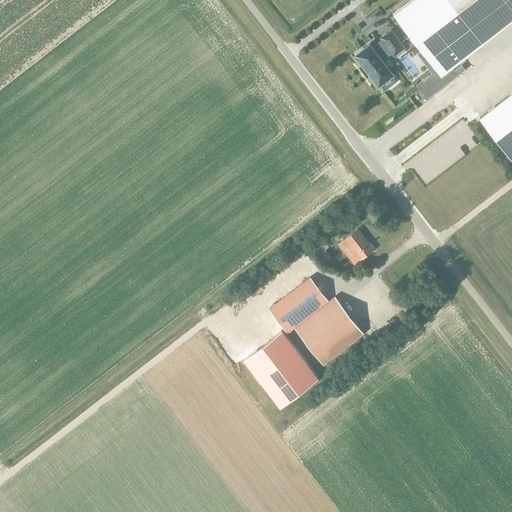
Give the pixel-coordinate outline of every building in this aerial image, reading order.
[(475,38),(445,0),(412,0),(393,15),(422,52),(417,55),(431,73),(435,70),(439,71),(447,65),(450,69),(481,45),(475,38)] [(511,0),(445,0),(475,38),(511,9),(511,0)] [(356,55),(355,56),(356,56),(363,65),(365,63),(373,74),(371,75),(378,85),(379,85),(391,75),(392,75),(391,74),(381,62),(392,53),(393,55),(394,56),(394,55),(403,48),(404,48),(403,47),(391,32),(391,31),(390,31),(390,32),(381,38),(381,39),(382,40),(371,49),(369,46),(369,45),(368,46),(356,55)] [(511,68),(511,38),(507,31),(481,49),(489,61),(501,53),(511,68)] [(477,56),(470,60),(476,69),(483,65),(477,56)] [(431,73),(416,85),(425,96),(427,94),(429,96),(455,75),(450,69),(447,65),(439,71),(435,70),(431,73)] [(494,90),(511,69),(511,68),(508,65),(489,86),(494,90)] [(401,115),(422,98),(417,92),(396,109),(401,115)] [(511,92),(479,118),(511,160),(511,159),(511,92)] [(359,261),(373,250),(357,229),(343,240),(359,261)] [(269,308),(287,333),(294,328),(328,302),(309,277),(269,308)] [(294,328),(323,365),(362,334),(334,297),(328,302),(294,328)] [(318,379),(281,331),(243,361),(280,408),(318,379)]
